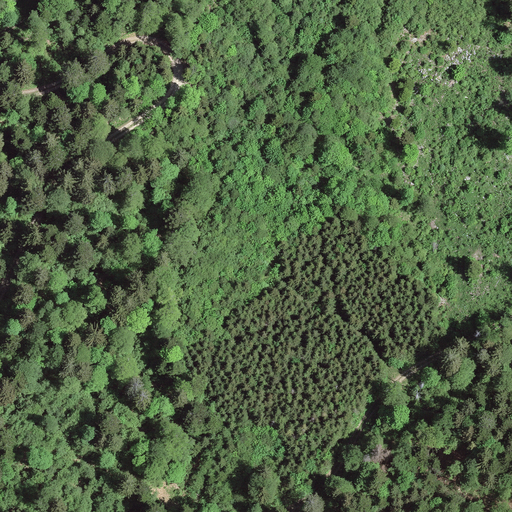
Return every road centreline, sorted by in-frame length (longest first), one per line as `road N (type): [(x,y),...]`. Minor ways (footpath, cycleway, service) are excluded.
road 1 (track): [(0,296),(60,182),(170,97),(179,74),(167,46),(139,37),(45,91),(0,98)]
road 2 (track): [(284,511),(320,490),(402,376),(511,320)]
